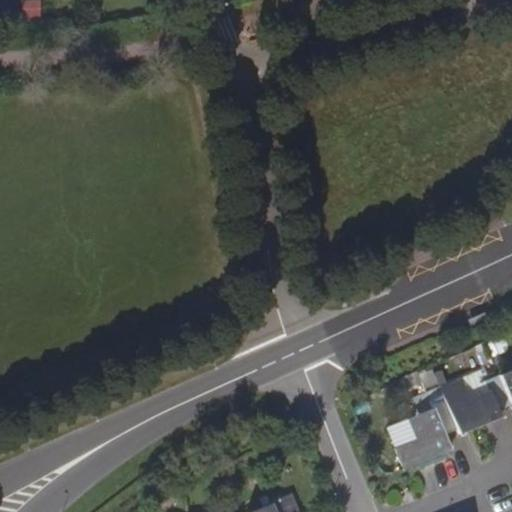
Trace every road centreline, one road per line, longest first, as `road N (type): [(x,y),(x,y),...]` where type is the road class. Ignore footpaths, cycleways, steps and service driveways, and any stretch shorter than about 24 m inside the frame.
road 1 (residential): [(242,69),(264,172),(274,301),(294,353)]
road 2 (residential): [(242,69),(489,0)]
road 3 (tertiary): [(294,353),(511,254)]
road 4 (tertiary): [(163,414),(0,484)]
road 5 (residential): [(294,353),(362,511)]
road 6 (tertiary): [(47,511),(163,414)]
road 7 (tertiary): [(163,414),(294,353)]
